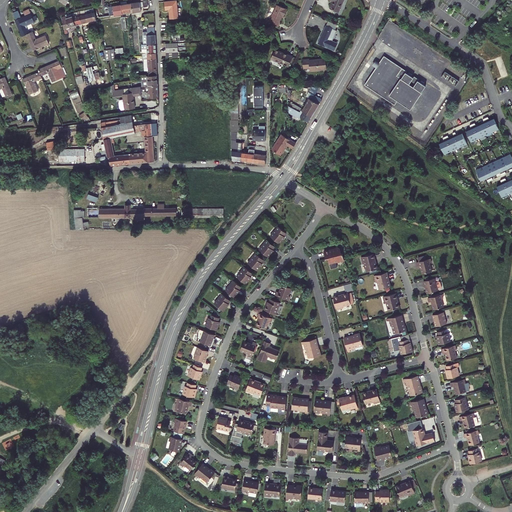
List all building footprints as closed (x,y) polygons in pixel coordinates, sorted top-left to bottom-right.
[(141,0),(142,2),(133,3),(135,12),(143,10),(142,7),(149,6),(147,0),(141,0)] [(167,9),(171,9),(172,18),(183,17),(182,7),(179,7),(177,0),(174,0),(166,1),(167,9)] [(331,10),(339,13),(344,0),(329,0),(334,2),(331,10)] [(124,14),(135,12),(133,3),(126,4),(122,5),(124,14)] [(111,7),(112,16),(124,14),(122,5),(111,7)] [(284,16),(286,17),(289,10),(277,6),(270,23),(281,28),(283,23),(281,22),(284,16)] [(91,9),(87,10),(90,23),(98,21),(96,12),(92,12),(91,9)] [(82,14),(84,24),(90,23),(87,10),(83,11),(84,14),(82,14)] [(84,24),(82,14),(81,11),(75,12),(75,15),(78,25),(84,24)] [(23,37),(27,35),(29,34),(26,27),(36,23),(32,13),(16,20),(23,37)] [(66,28),(78,25),(75,15),(70,16),(69,14),(65,15),(66,28)] [(337,34),(334,32),(335,29),(328,26),(320,43),(332,48),(337,34)] [(147,30),(147,32),(142,32),(143,45),(156,44),(155,34),(154,34),(154,27),(147,27),(147,30)] [(34,32),(29,34),(27,35),(34,51),(49,45),(45,35),(37,38),(34,32)] [(115,46),(105,47),(106,58),(115,58),(115,46)] [(290,66),(294,56),(276,50),(272,60),(290,66)] [(375,67),(363,84),(393,104),(396,100),(409,109),(421,92),(420,92),(425,85),(417,80),(418,79),(413,76),(413,77),(404,71),(405,70),(383,55),(378,62),(375,67)] [(152,76),(154,76),(157,76),(156,58),(148,58),(148,67),(151,67),(152,76)] [(328,70),(327,58),(305,58),(305,66),(312,66),(312,70),(328,70)] [(66,76),(60,61),(40,69),(41,72),(42,75),(49,72),(53,82),(66,76)] [(126,68),(125,65),(120,66),(120,69),(121,80),(129,79),(129,74),(132,74),(131,68),(126,68)] [(89,69),(92,82),(98,81),(95,68),(89,69)] [(44,79),(42,75),(41,72),(24,79),(31,94),(40,90),(36,82),(44,79)] [(88,82),(85,75),(77,77),(80,85),(88,82)] [(11,93),(5,78),(0,79),(0,89),(2,89),(5,96),(11,93)] [(120,107),(122,109),(135,107),(133,95),(142,94),(142,92),(142,85),(130,87),(130,92),(126,93),(125,88),(115,89),(114,84),(111,84),(113,97),(123,96),(124,99),(121,100),(119,103),(120,107)] [(256,85),(256,103),(264,103),(264,98),(265,98),(265,85),(256,85)] [(238,91),(230,91),(230,132),(237,132),(239,132),(238,91)] [(313,117),(323,100),(313,94),(304,109),(295,104),(294,106),(293,107),(301,112),(302,112),(303,111),(313,117)] [(303,111),(302,112),(301,112),(299,116),(310,122),(313,117),(303,111)] [(494,118),(466,131),(467,134),(471,142),(499,129),(495,122),(494,118)] [(102,128),(104,140),(110,139),(135,134),(135,132),(134,126),(134,122),(127,124),(106,127),(102,128)] [(260,127),(254,127),(254,137),(266,137),(267,127),(266,127),(266,123),(260,123),(260,127)] [(145,137),(153,137),(153,136),(158,136),(158,124),(144,125),(145,131),(145,137)] [(462,133),(439,143),(440,146),(444,155),(467,144),(464,136),(462,133)] [(294,148),(297,143),(283,134),(274,150),(282,156),(289,145),(294,148)] [(104,140),(106,157),(108,157),(110,166),(154,162),(153,141),(145,142),(146,153),(113,156),(110,139),(104,140)] [(242,152),(242,142),(237,141),(231,140),(231,151),(232,160),(241,162),(242,152)] [(84,163),(84,151),(60,151),(60,163),(84,163)] [(241,162),(248,163),(249,153),(242,152),(241,162)] [(511,156),(510,154),(476,169),(478,175),(481,181),(511,166),(511,156)] [(267,159),(267,156),(260,155),(259,164),(269,166),(270,159),(267,159)] [(511,178),(497,186),(498,189),(502,197),(511,192),(511,178)] [(77,229),(84,229),(84,217),(131,217),(131,216),(138,216),(138,219),(146,219),(146,216),(184,215),(184,208),(166,208),(166,204),(159,204),(159,208),(146,208),(146,209),(131,209),(131,204),(127,204),(127,209),(89,210),(88,198),(77,198),(76,218),(77,229)] [(225,208),(186,209),(186,217),(225,216),(225,208)] [(283,239),(285,236),(287,233),(279,226),(271,236),(280,244),(284,239),(283,239)] [(275,246),(268,240),(260,249),(269,257),(272,253),(271,252),(274,250),(273,249),(275,246)] [(333,249),(326,251),(328,258),(329,257),(331,263),(332,263),(333,264),(335,264),(336,262),(345,260),(343,252),(342,251),(341,248),(338,246),(337,248),(336,249),(333,249)] [(264,259),(256,253),(248,262),(257,270),(260,266),(262,263),(262,262),(264,259)] [(377,261),(375,254),(362,257),(364,264),(366,264),(368,271),(379,268),(377,264),(376,264),(376,261),(377,261)] [(430,262),(432,262),(431,258),(427,259),(419,261),(417,261),(418,265),(421,265),(423,273),(432,270),(430,262)] [(253,273),(245,266),(237,276),(246,283),(249,279),(251,276),(250,276),(253,273)] [(380,290),(391,287),(390,282),(389,282),(388,279),(389,279),(388,273),(375,276),(377,283),(378,282),(380,290)] [(436,281),(435,278),(424,281),(428,293),(432,292),(438,290),(438,289),(441,288),(442,287),(441,281),(439,281),(436,281)] [(242,287),(234,280),(226,290),(235,297),(238,293),(240,290),(239,290),(242,287)] [(346,291),(353,289),(352,282),(344,284),(346,291)] [(278,291),(276,295),(289,300),(291,296),(289,295),(293,287),(283,283),(280,292),(278,291)] [(342,296),(342,295),(335,296),(338,309),(345,308),(345,306),(353,304),(352,303),(352,300),(355,299),(353,292),(350,293),(345,294),(345,295),(342,296)] [(227,306),(229,304),(228,303),(230,300),(223,293),(215,303),(224,310),(227,306)] [(398,300),(397,294),(384,297),(385,303),(387,303),(389,311),(400,308),(399,303),(398,303),(397,300),(398,300)] [(444,299),(442,294),(429,298),(430,302),(432,301),(434,310),(444,307),(442,299),(444,299)] [(281,302),(271,298),(270,302),(269,301),(268,304),(267,304),(265,309),(276,313),(281,302)] [(273,317),(259,312),(258,316),(260,317),(258,325),(267,328),(270,320),(272,321),(273,317)] [(447,324),(444,312),(433,315),(437,327),(447,324)] [(217,329),(218,324),(219,321),(218,321),(220,317),(211,314),(210,318),(209,317),(206,325),(217,329)] [(408,330),(406,326),(405,326),(404,326),(403,323),(404,323),(402,315),(390,319),(390,321),(392,326),(393,326),(395,334),(408,330)] [(214,334),(204,330),(199,341),(210,345),(214,334)] [(447,333),(446,330),(438,332),(439,336),(437,336),(440,345),(451,342),(448,333),(447,333)] [(347,337),(350,351),(353,350),(358,349),(357,347),(365,345),(361,332),(357,333),(358,334),(358,335),(355,336),(354,335),(347,337)] [(409,343),(411,342),(408,334),(400,336),(402,341),(408,339),(409,343)] [(411,342),(409,343),(408,339),(402,341),(400,336),(391,338),(394,352),(401,350),(402,354),(413,351),(411,342)] [(321,348),(320,349),(319,349),(318,346),(319,346),(317,338),(304,341),(305,344),(306,349),(308,349),(310,357),(322,354),(321,348)] [(254,341),(253,343),(245,340),(241,350),(249,353),(249,355),(253,356),(258,343),(254,341)] [(266,340),(259,359),(267,362),(270,356),(278,359),(281,350),(271,346),(272,343),(266,340)] [(456,350),(457,349),(456,345),(443,349),(444,353),(446,352),(448,360),(458,358),(456,350)] [(208,351),(198,347),(193,358),(204,362),(208,351)] [(460,366),(459,362),(447,366),(448,369),(446,370),(449,378),(460,375),(458,367),(460,366)] [(191,367),(188,375),(199,379),(201,374),(202,371),(201,371),(202,367),(194,364),(193,367),(191,367)] [(234,375),(234,377),(231,376),(228,384),(231,385),(231,386),(239,389),(243,378),(234,375)] [(424,392),(422,386),(421,386),(420,387),(419,384),(420,383),(418,376),(406,379),(406,382),(408,387),(409,386),(412,395),(424,392)] [(266,384),(262,382),(261,383),(258,382),(258,381),(252,378),(247,391),(254,393),(254,392),(262,395),(266,384)] [(465,379),(452,383),(453,387),(455,386),(457,394),(467,392),(471,391),(470,387),(470,386),(469,382),(466,383),(465,379)] [(197,388),(198,385),(189,382),(188,386),(187,386),(185,394),(196,397),(198,392),(197,392),(198,389),(197,388)] [(370,392),(369,391),(364,392),(367,403),(375,401),(375,403),(382,401),(378,388),(372,390),(372,391),(370,392)] [(278,397),(278,396),(278,394),(273,394),(268,394),(267,404),(272,404),(272,406),(280,407),(280,409),(284,409),(286,410),(288,396),(281,396),(281,397),(278,397)] [(349,398),(346,398),(346,397),(346,396),(340,397),(343,409),(351,408),(352,409),(357,408),(359,407),(356,394),(348,397),(349,398)] [(299,399),(299,398),(299,396),(294,396),(293,409),(301,410),(301,411),(306,412),(308,412),(310,399),(302,398),(302,399),(299,399)] [(458,412),(469,409),(466,397),(456,400),(457,403),(456,404),(458,412)] [(178,398),(175,410),(187,413),(189,405),(191,406),(192,401),(178,398)] [(332,401),(326,400),(326,401),(323,401),(323,400),(323,399),(318,398),(316,411),(325,412),(324,413),(329,414),(331,414),(332,401)] [(424,399),(412,402),(413,404),(414,410),(416,410),(418,417),(430,414),(428,409),(427,409),(426,410),(425,407),(426,406),(424,399)] [(475,417),(474,413),(461,417),(462,421),(464,420),(466,428),(476,426),(474,418),(475,417)] [(227,421),(228,420),(224,419),(225,419),(219,417),(217,429),(229,432),(231,422),(227,421)] [(176,423),(175,431),(184,433),(186,425),(187,421),(176,418),(175,422),(176,423)] [(246,423),(246,422),(246,421),(239,420),(239,422),(236,421),(232,439),(237,441),(237,442),(242,443),(244,435),(242,435),(243,434),(244,433),(252,435),(254,423),(249,422),(249,423),(246,423)] [(275,435),(276,428),(265,427),(264,434),(265,434),(264,443),(274,444),(275,435)] [(425,433),(424,428),(414,430),(418,445),(435,441),(433,433),(426,434),(425,435),(424,433),(425,433)] [(478,434),(480,434),(479,430),(465,433),(466,438),(468,437),(470,445),(480,442),(478,434)] [(328,431),(320,431),(318,449),(328,450),(329,451),(331,452),(332,451),(333,451),(334,440),(329,439),(329,440),(327,440),(327,439),(328,431)] [(182,443),(183,439),(171,436),(170,441),(172,441),(170,449),(180,451),(182,443)] [(297,451),(300,451),(308,452),(309,443),(308,442),(309,439),(301,438),(301,437),(291,436),(289,453),(296,454),(297,452),(297,451)] [(346,437),(345,447),(354,448),(353,451),(358,451),(358,450),(358,449),(361,450),(362,438),(355,437),(355,438),(351,437),(350,436),(348,436),(347,437),(346,437)] [(384,457),(387,456),(388,457),(388,458),(393,457),(390,445),(382,447),(381,445),(378,446),(375,447),(379,460),(385,458),(384,457)] [(480,451),(479,452),(478,448),(469,450),(470,454),(469,455),(471,463),(482,460),(480,451)] [(192,455),(189,452),(180,464),(183,466),(185,465),(191,470),(197,462),(191,457),(192,455)] [(211,469),(210,470),(210,471),(207,469),(208,468),(203,464),(194,474),(196,476),(199,478),(200,477),(207,482),(215,472),(211,469)] [(229,477),(224,476),(222,487),(236,489),(237,479),(229,478),(229,477)] [(251,481),(244,479),(242,491),(249,492),(250,491),(258,493),(259,483),(251,481)] [(402,485),(401,484),(396,486),(401,497),(409,493),(409,495),(416,493),(413,487),(411,480),(410,480),(404,483),(404,484),(402,485)] [(281,484),(276,483),(276,485),(273,484),(273,483),(266,482),(265,496),(272,496),(272,495),(280,495),(281,484)] [(286,498),(289,498),(293,498),(293,497),(301,498),(303,485),(298,484),(297,486),(297,487),(294,487),(294,485),(287,485),(286,498)] [(322,499),(323,489),(314,488),(309,487),(308,499),(313,499),(313,498),(322,499)] [(338,490),(338,489),(331,489),(331,500),(337,501),(337,500),(345,501),(346,491),(338,490)] [(390,501),(390,489),(384,489),(384,490),(381,490),(381,491),(377,491),(377,501),(390,501)] [(364,491),(355,491),(355,506),(358,506),(363,506),(363,502),(369,502),(369,491),(364,491)]
